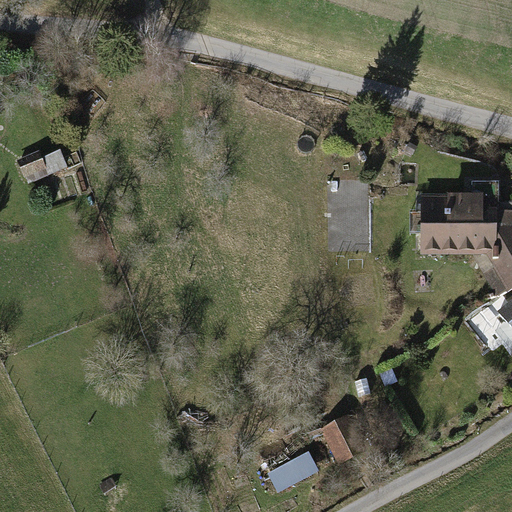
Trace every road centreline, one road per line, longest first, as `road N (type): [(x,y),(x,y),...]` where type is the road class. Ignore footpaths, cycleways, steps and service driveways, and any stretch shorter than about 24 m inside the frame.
road 1 (residential): [(511,124),(161,34),(0,22)]
road 2 (residential): [(511,421),(359,511)]
